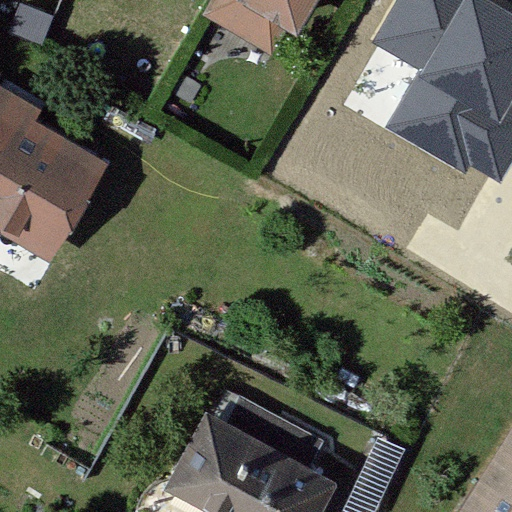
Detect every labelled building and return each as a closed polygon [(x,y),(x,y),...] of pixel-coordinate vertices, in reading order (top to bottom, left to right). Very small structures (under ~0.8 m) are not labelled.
[(264,0),(291,16),(300,0),(264,0)] [(511,81),(511,8),(497,0),(396,0),(376,36),(427,65),(395,121),(460,158),(467,147),(496,164),(511,136),(511,105),(502,99),(511,81)] [(0,211),(6,210),(50,236),(93,165),(26,125),(37,107),(0,84),(0,211)] [(303,511),(321,482),(215,420),(181,478),(238,511),(237,511),(303,511)] [(511,511),(511,444),(470,511),(511,511)]
